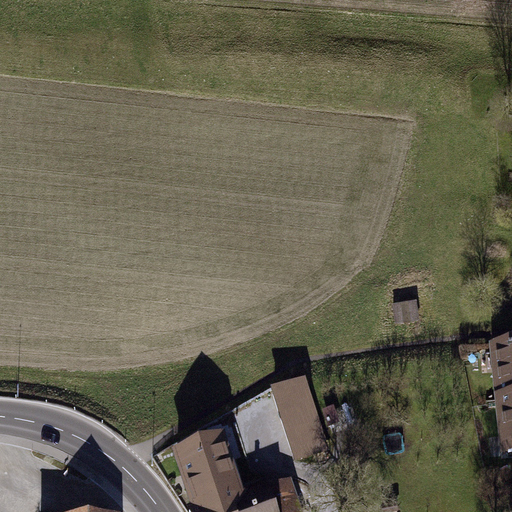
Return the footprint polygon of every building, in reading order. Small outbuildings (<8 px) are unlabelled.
[(418,305),(393,308),(395,328),(420,325),(418,305)] [(511,349),(494,352),(506,456),(511,454),(511,349)] [(305,378),(274,388),(297,459),(328,449),(305,378)] [(238,511),(233,497),(243,493),(224,436),(178,449),(197,510),(190,511),(238,511)] [(233,497),(238,511),(302,511),(291,477),(243,493),(233,497)]
